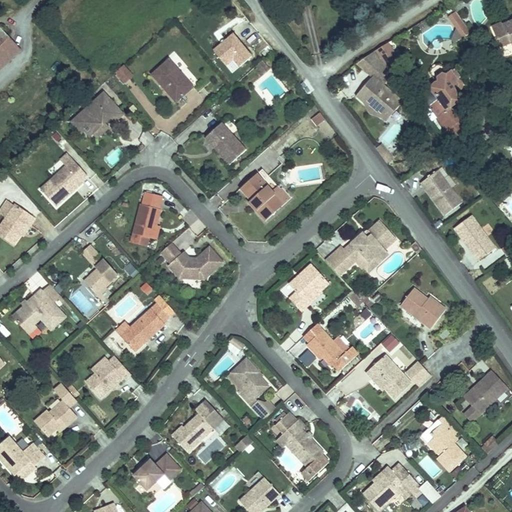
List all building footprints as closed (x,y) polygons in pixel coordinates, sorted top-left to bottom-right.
[(466,28),(452,7),(447,10),(455,21),(452,23),(460,33),(466,28)] [(455,21),(447,10),(445,12),(452,23),(455,21)] [(511,13),(500,19),(509,41),(511,39),(511,13)] [(0,63),(18,48),(0,27),(0,63)] [(240,67),(252,57),(233,34),(214,51),(226,65),(233,59),(240,67)] [(369,46),(365,49),(355,62),(369,75),(352,93),(359,100),(368,100),(377,108),(378,117),(386,117),(400,101),(381,83),(390,74),(369,46)] [(170,56),(152,71),(176,99),(199,79),(187,65),(181,70),(170,56)] [(267,59),(264,56),(258,62),(260,65),(267,59)] [(272,65),(267,59),(260,65),(266,71),(272,65)] [(136,72),(126,61),(119,68),(128,79),(136,72)] [(233,62),(226,65),(230,73),(237,69),(233,62)] [(438,100),(428,108),(444,129),(458,117),(449,104),(457,98),(453,92),(455,90),(458,88),(459,86),(461,83),(461,81),(460,79),(459,78),(458,77),(457,76),(456,75),(456,74),(456,73),(456,71),(455,69),(453,68),(451,67),(449,67),(447,68),(446,69),(444,71),(443,71),(439,70),(438,71),(436,72),(434,74),(436,79),(435,79),(432,80),(430,81),(428,82),(426,85),(425,86),(426,88),(426,90),(428,92),(429,93),(432,94),(434,96),(438,100)] [(106,88),(81,110),(95,128),(106,118),(112,113),(118,119),(127,112),(106,88)] [(434,96),(425,103),(428,108),(438,100),(434,96)] [(368,100),(359,100),(366,112),(378,117),(377,108),(368,100)] [(322,115),(317,108),(308,116),(314,123),(322,115)] [(95,128),(81,110),(73,116),(83,129),(86,127),(90,131),(95,128)] [(225,117),(207,133),(232,159),(250,143),(225,117)] [(458,117),(444,129),(453,141),(468,130),(458,117)] [(106,118),(95,128),(101,134),(112,124),(106,118)] [(385,144),(377,147),(384,164),(392,161),(385,144)] [(63,160),(38,181),(56,201),(81,180),(79,178),(88,170),(69,148),(60,155),(63,160)] [(252,195),(257,200),(253,203),(260,211),(270,202),(277,209),(284,203),(273,190),(267,182),(269,180),(258,167),(241,182),(252,195)] [(460,201),(437,169),(423,179),(427,184),(423,188),(442,214),(460,201)] [(427,184),(423,179),(419,182),(423,188),(427,184)] [(283,182),(273,190),(284,203),(294,195),(283,182)] [(144,195),(141,194),(133,225),(148,229),(154,231),(157,217),(161,218),(165,202),(163,201),(166,189),(147,184),(144,195)] [(248,198),(253,203),(257,200),(252,195),(248,198)] [(38,212),(15,197),(0,218),(0,230),(13,239),(20,229),(29,217),(33,220),(38,212)] [(270,202),(260,211),(267,218),(277,209),(270,202)] [(359,227),(340,242),(351,255),(360,248),(365,254),(371,249),(377,256),(387,247),(382,241),(394,231),(377,212),(364,223),(369,230),(365,234),(359,227)] [(494,248),(470,214),(453,227),(471,253),(476,250),(481,257),(494,248)] [(29,217),(20,229),(24,232),(33,220),(29,217)] [(364,223),(359,227),(365,234),(369,230),(364,223)] [(146,237),(148,229),(133,225),(131,233),(146,237)] [(80,271),(91,285),(115,264),(103,251),(100,253),(95,247),(98,245),(89,235),(77,245),(91,261),(80,271)] [(418,243),(412,235),(408,240),(413,248),(418,243)] [(169,236),(158,246),(167,257),(164,259),(178,273),(194,273),(194,266),(210,268),(223,255),(207,238),(194,248),(186,249),(180,242),(177,245),(169,236)] [(336,241),(322,253),(335,268),(349,257),(336,241)] [(371,249),(365,254),(371,261),(377,256),(371,249)] [(476,250),(471,253),(476,260),(481,257),(476,250)] [(309,257),(286,277),(294,285),(287,291),(299,305),(307,298),(300,290),(313,278),(318,283),(326,276),(309,257)] [(66,297),(47,277),(42,281),(39,282),(31,288),(34,291),(30,294),(25,289),(17,296),(22,301),(13,309),(24,322),(36,312),(44,305),(56,318),(65,309),(52,296),(57,293),(63,299),(66,297)] [(300,290),(307,298),(320,286),(318,283),(313,278),(300,290)] [(356,281),(344,291),(354,302),(366,292),(356,281)] [(145,294),(152,289),(146,282),(139,287),(145,294)] [(410,283),(398,300),(430,323),(445,302),(440,298),(437,303),(423,293),(410,283)] [(427,288),(423,293),(437,303),(440,298),(427,288)] [(160,289),(155,294),(167,307),(172,303),(160,289)] [(167,307),(155,294),(127,319),(118,327),(133,344),(163,317),(160,313),(167,307)] [(36,312),(24,322),(29,326),(40,316),(36,312)] [(127,319),(124,315),(115,324),(118,327),(127,319)] [(331,335),(315,318),(301,330),(307,336),(305,338),(314,348),(316,345),(322,352),(329,360),(332,358),(337,365),(356,348),(350,341),(348,342),(342,347),(331,335)] [(443,322),(436,330),(442,336),(449,329),(443,322)] [(336,330),(331,335),(342,347),(348,342),(336,330)] [(390,353),(400,343),(390,334),(380,344),(390,353)] [(314,348),(311,349),(317,356),(322,352),(316,345),(314,348)] [(130,368),(111,348),(106,352),(91,366),(82,374),(97,390),(120,369),(124,374),(130,368)] [(88,361),(91,366),(106,352),(102,348),(88,361)] [(383,348),(360,369),(366,376),(370,372),(383,386),(392,394),(394,393),(410,377),(383,348)] [(244,350),(227,365),(241,379),(236,385),(253,402),(258,397),(254,392),(268,379),(255,365),(257,363),(244,350)] [(404,370),(407,373),(419,362),(417,359),(404,370)] [(407,373),(417,384),(429,373),(419,362),(407,373)] [(461,409),(469,419),(509,383),(490,363),(484,369),(489,374),(479,384),(474,379),(461,391),(470,401),(461,409)] [(241,379),(227,365),(222,370),(236,385),(241,379)] [(484,369),(474,379),(479,384),(489,374),(484,369)] [(370,372),(366,376),(378,390),(383,386),(370,372)] [(47,407),(44,403),(31,415),(44,430),(57,418),(61,422),(75,411),(67,402),(76,394),(59,375),(49,384),(59,396),(47,407)] [(183,414),(174,422),(193,442),(211,426),(205,418),(217,407),(204,393),(192,405),(195,408),(185,417),(183,414)] [(290,435),(285,439),(305,461),(300,465),(308,473),(328,454),(321,446),(322,445),(302,423),(305,420),(287,400),(271,415),(280,424),(290,435)] [(224,415),(217,407),(205,418),(211,426),(224,415)] [(438,449),(434,453),(449,470),(466,454),(455,442),(458,439),(452,432),(458,426),(441,407),(434,414),(436,417),(427,426),(432,431),(426,437),(438,449)] [(57,418),(50,425),(54,429),(61,422),(57,418)] [(290,435),(280,424),(270,432),(280,443),(285,439),(290,435)] [(432,431),(427,426),(421,431),(426,437),(432,431)] [(8,427),(0,434),(0,451),(14,466),(27,453),(33,459),(44,449),(30,435),(22,442),(8,427)] [(245,436),(233,448),(240,454),(251,443),(245,436)] [(482,443),(487,451),(498,445),(493,436),(482,443)] [(148,451),(130,468),(144,483),(162,468),(166,473),(178,462),(164,447),(153,456),(148,451)] [(27,453),(14,466),(19,472),(33,459),(27,453)] [(403,459),(400,455),(392,463),(395,466),(403,459)] [(368,474),(373,480),(392,463),(386,457),(368,474)] [(362,489),(379,507),(408,481),(411,485),(420,477),(403,459),(395,466),(392,463),(373,480),(362,489)] [(264,471),(238,493),(254,511),(255,511),(264,504),(260,500),(271,489),(275,494),(280,489),(264,471)] [(189,486),(192,490),(204,478),(201,475),(189,486)] [(260,500),(264,504),(275,494),(271,489),(260,500)] [(83,511),(119,511),(111,494),(104,498),(106,502),(93,508),(83,511)] [(215,511),(200,495),(180,511),(215,511)] [(91,504),(93,508),(106,502),(104,498),(91,504)]
